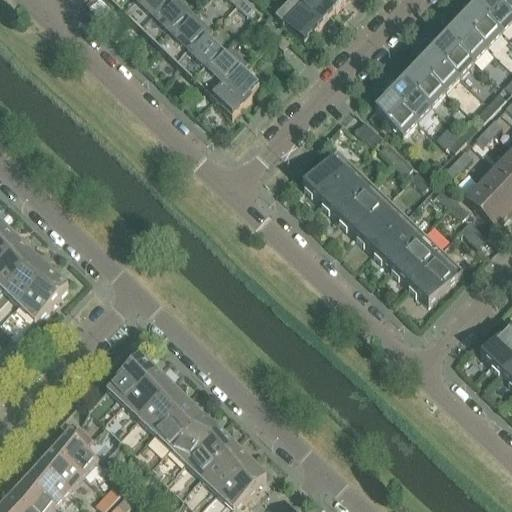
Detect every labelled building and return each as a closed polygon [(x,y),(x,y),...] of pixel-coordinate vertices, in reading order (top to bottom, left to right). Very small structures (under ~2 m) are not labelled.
[(125,25),(148,0),(113,0),(107,7),(125,25)] [(142,41),(171,11),(160,0),(148,0),(125,25),(142,41)] [(243,4),(238,0),(226,0),(225,2),(236,12),(243,4)] [(336,18),(317,0),(297,0),(291,7),(320,34),(336,18)] [(351,1),(350,0),(317,0),(336,18),(351,1)] [(511,29),(511,21),(489,0),(486,0),(474,13),(502,40),(511,29)] [(511,0),(489,0),(511,21),(511,0)] [(254,15),(243,4),(236,12),(247,23),(254,15)] [(320,34),(291,7),(275,24),(304,51),(320,34)] [(160,58),(189,27),(171,11),(142,41),(160,58)] [(502,40),(474,13),(460,28),(488,55),(502,40)] [(177,74),(206,44),(189,27),(160,58),(177,74)] [(271,46),(279,38),(267,27),(260,35),(271,46)] [(488,55),(460,28),(446,43),(474,70),(488,55)] [(283,57),(290,49),(279,38),(271,46),(283,57)] [(474,70),(446,43),(431,58),(459,84),(474,70)] [(194,91),(223,60),(206,44),(177,74),(194,91)] [(459,84),(431,58),(417,73),(445,99),(459,84)] [(212,107),(241,77),(223,60),(194,91),(212,107)] [(445,99),(417,73),(403,87),(431,114),(445,99)] [(249,104),(259,94),(241,77),(212,107),(232,127),(251,106),(249,104)] [(431,114),(403,87),(389,102),(417,129),(431,114)] [(494,117),(506,106),(499,99),(488,111),(494,117)] [(417,129),(389,102),(375,118),(403,144),(417,129)] [(483,129),(494,117),(488,111),(476,123),(483,129)] [(493,143),(502,133),(495,126),(485,136),(493,143)] [(382,145),(364,128),(356,138),(374,155),(382,145)] [(466,147),(478,135),(471,129),(460,141),(466,147)] [(483,153),(493,143),(485,136),(476,146),(483,153)] [(455,159),(466,147),(460,141),(448,152),(455,159)] [(400,162),(388,150),(380,158),(393,170),(400,162)] [(320,211),(355,174),(337,157),(302,194),(320,211)] [(463,175),(473,165),(465,157),(455,167),(463,175)] [(511,161),(509,159),(494,174),(511,191),(511,161)] [(413,174),(400,162),(393,170),(405,182),(413,174)] [(432,184),(443,172),(436,165),(425,177),(432,184)] [(463,175),(455,167),(446,177),(454,184),(463,175)] [(338,227),(373,191),(355,174),(320,211),(338,227)] [(511,219),(511,191),(494,174),(479,190),(511,221),(511,219)] [(430,191),(417,178),(410,186),(423,198),(430,191)] [(511,221),(479,190),(464,206),(496,237),(511,221)] [(355,244),(390,207),(373,191),(338,227),(355,244)] [(449,215),(456,207),(443,195),(436,202),(449,215)] [(372,260),(407,224),(390,207),(355,244),(372,260)] [(469,220),(456,207),(449,215),(462,227),(469,220)] [(390,277),(425,240),(407,224),(372,260),(390,277)] [(487,245),(469,228),(460,238),(478,255),(487,245)] [(0,273),(21,251),(5,236),(0,241),(0,273)] [(407,293),(442,257),(425,240),(390,277),(407,293)] [(0,304),(37,266),(21,251),(0,273),(0,304)] [(428,313),(463,277),(442,257),(407,293),(428,313)] [(0,335),(52,281),(37,266),(0,304),(0,335)] [(0,335),(16,351),(69,296),(52,281),(0,335)] [(501,383),(511,371),(511,329),(480,363),(501,383)] [(104,435),(156,380),(140,365),(88,420),(104,435)] [(511,392),(511,371),(501,383),(511,392)] [(120,450),(172,395),(156,380),(104,435),(120,450)] [(135,465),(188,410),(172,395),(120,450),(135,465)] [(151,479),(203,424),(188,410),(135,465),(151,479)] [(166,494),(219,439),(203,424),(151,479),(166,494)] [(182,509),(234,454),(219,439),(166,494),(182,509)] [(99,468),(85,455),(69,440),(54,455),(84,483),(99,468)] [(185,511),(209,511),(250,469),(234,454),(182,509),(185,511)] [(84,483),(54,455),(40,470),(70,498),(84,483)] [(240,511),(267,485),(250,469),(209,511),(240,511)] [(56,511),(70,498),(40,470),(26,484),(54,511),(56,511)] [(54,511),(26,484),(12,499),(25,511),(54,511)] [(120,501),(113,493),(104,502),(111,510),(120,501)] [(25,511),(12,499),(0,511),(25,511)] [(109,511),(111,510),(104,502),(95,511),(109,511)] [(131,511),(134,510),(126,502),(118,511),(131,511)]
